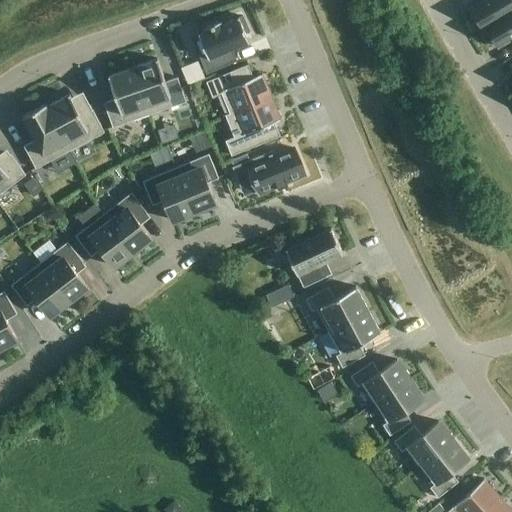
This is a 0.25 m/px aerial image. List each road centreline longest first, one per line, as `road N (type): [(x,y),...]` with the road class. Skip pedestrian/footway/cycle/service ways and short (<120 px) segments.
road 1 (residential): [(364,178),(178,256),(0,389)]
road 2 (residential): [(218,0),(36,70),(0,93)]
road 3 (residential): [(457,359),(364,178)]
road 4 (residential): [(364,178),(289,0)]
road 5 (residential): [(511,133),(434,0)]
